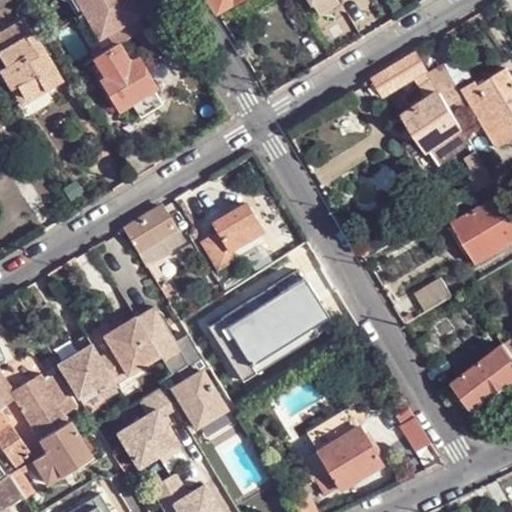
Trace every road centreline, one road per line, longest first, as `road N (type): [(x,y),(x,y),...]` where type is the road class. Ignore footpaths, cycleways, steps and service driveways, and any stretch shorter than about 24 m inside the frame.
road 1 (residential): [(257,124),(467,469)]
road 2 (residential): [(0,281),(257,124)]
road 3 (residential): [(257,124),(459,0)]
road 4 (residential): [(183,0),(257,124)]
